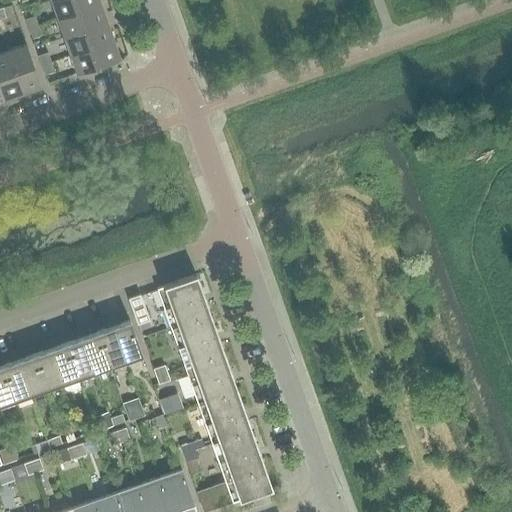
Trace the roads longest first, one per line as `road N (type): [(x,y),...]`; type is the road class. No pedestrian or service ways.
road 1 (residential): [(327,496),(237,241)]
road 2 (residential): [(0,325),(237,241)]
road 3 (residential): [(237,241),(175,62)]
road 4 (residential): [(175,62),(0,124)]
